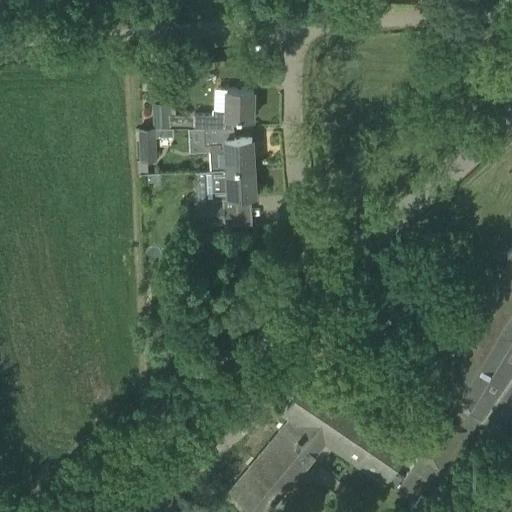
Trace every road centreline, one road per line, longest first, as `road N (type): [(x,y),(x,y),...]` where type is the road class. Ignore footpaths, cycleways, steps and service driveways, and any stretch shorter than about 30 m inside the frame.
road 1 (unclassified): [(72,511),(324,286)]
road 2 (residential): [(0,43),(288,25)]
road 3 (residential): [(324,286),(295,208),(288,25)]
road 4 (unclassified): [(324,286),(507,116)]
road 5 (residential): [(288,25),(511,12)]
